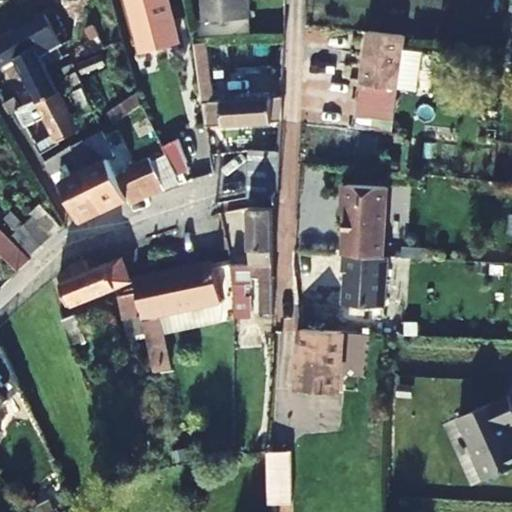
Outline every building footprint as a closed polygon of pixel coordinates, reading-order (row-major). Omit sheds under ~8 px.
[(172,0),(130,0),(146,53),(183,43),(182,32),(172,0)] [(209,0),(212,25),(253,21),(250,0),(209,0)] [(62,45),(67,41),(74,36),(55,9),(0,41),(0,56),(4,64),(19,55),(40,97),(60,85),(50,65),(68,55),(62,45)] [(94,21),(87,26),(95,39),(102,34),(94,21)] [(404,35),(367,32),(360,83),(356,115),(393,120),(404,35)] [(73,51),(67,41),(62,45),(68,55),(73,51)] [(87,114),(99,108),(88,84),(75,92),(87,114)] [(23,107),(19,109),(29,124),(48,114),(58,133),(39,143),(46,153),(82,127),(60,85),(40,97),(23,107)] [(213,100),(212,89),(204,89),(206,101),(213,100)] [(112,110),(118,121),(148,104),(143,90),(112,110)] [(17,95),(7,102),(13,113),(19,109),(23,107),(17,95)] [(283,98),(213,100),(206,101),(209,126),(283,123),(283,98)] [(103,130),(75,145),(108,209),(135,195),(138,200),(172,183),(159,158),(121,177),(110,156),(115,153),(103,130)] [(108,209),(75,145),(47,162),(85,221),(108,209)] [(255,154),(255,199),(281,193),(282,154),(255,154)] [(344,254),(385,256),(389,186),(349,184),(344,190),(343,199),(347,204),(344,254)] [(29,221),(46,243),(67,225),(48,205),(29,221)] [(274,208),(252,208),(252,265),(234,265),(235,301),(252,301),(252,283),(246,283),(246,271),(263,271),(263,306),(275,307),(274,208)] [(18,231),(37,251),(46,243),(29,221),(18,231)] [(0,246),(23,269),(34,258),(0,225),(0,246)] [(93,269),(89,260),(62,274),(74,304),(135,281),(126,258),(93,269)] [(215,264),(138,280),(140,286),(145,313),(147,320),(149,329),(158,373),(173,369),(166,334),(162,316),(220,304),(224,303),(215,264)] [(318,297),(347,299),(348,283),(320,280),(318,297)] [(123,296),(128,317),(145,313),(140,286),(131,288),(132,292),(123,296)] [(220,304),(162,316),(166,334),(223,321),(220,304)] [(145,313),(128,317),(132,333),(149,329),(147,320),(145,313)] [(68,322),(74,343),(87,338),(81,318),(68,322)] [(343,368),(345,328),(305,327),(303,366),(343,368)] [(0,420),(0,408),(23,385),(5,343),(0,348),(0,436),(8,428),(0,420)] [(302,388),(342,390),(343,368),(303,366),(302,388)] [(511,395),(511,393),(463,414),(478,450),(487,477),(511,466),(511,395)] [(296,450),(274,451),(276,503),(298,502),(296,450)] [(279,503),(278,511),(293,511),(294,504),(279,503)]
